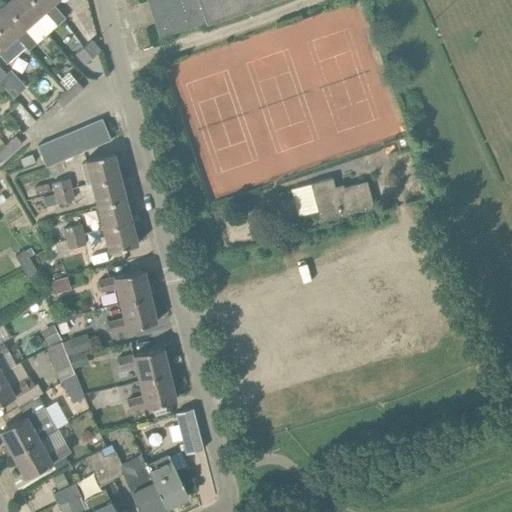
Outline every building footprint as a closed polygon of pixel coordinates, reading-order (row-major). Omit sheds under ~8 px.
[(10,0),(0,9),(0,19),(16,38),(16,37),(28,51),(37,42),(26,29),(35,21),(15,0),(10,0)] [(15,0),(35,21),(44,13),(56,27),(65,18),(53,4),(54,4),(49,0),(15,0)] [(269,0),(146,0),(147,1),(156,26),(159,37),(161,37),(269,0)] [(2,50),(16,38),(0,19),(0,50),(1,49),(2,50)] [(92,58),(100,51),(90,41),(82,48),(92,58)] [(84,65),(92,58),(82,48),(75,55),(84,65)] [(7,75),(0,80),(0,82),(13,97),(24,87),(11,71),(7,75)] [(66,90),(72,98),(83,88),(76,81),(66,90)] [(55,100),(62,107),(72,98),(66,90),(55,100)] [(101,119),(91,123),(100,145),(111,140),(101,119)] [(91,123),(80,128),(89,149),(100,145),(91,123)] [(80,128),(69,133),(78,154),(89,149),(80,128)] [(69,133),(59,137),(68,159),(78,154),(69,133)] [(4,145),(11,153),(22,144),(15,136),(4,145)] [(59,137),(48,142),(57,163),(68,159),(59,137)] [(48,142),(37,146),(46,168),(57,163),(48,142)] [(0,162),(0,163),(11,153),(4,145),(0,149),(0,162)] [(91,184),(120,177),(114,153),(85,161),(91,184)] [(96,206),(126,198),(120,177),(91,184),(96,206)] [(54,194),(72,189),(69,178),(52,183),(54,194)] [(367,186),(366,181),(345,187),(343,187),(342,184),(334,187),(332,178),(310,184),(318,213),(320,222),(373,207),(367,186)] [(56,204),(74,199),(72,189),(54,194),(56,204)] [(102,229),(131,221),(126,198),(96,206),(102,229)] [(131,221),(102,229),(109,252),(138,245),(131,221)] [(81,224),(63,228),(66,239),(83,235),(81,224)] [(68,250),(86,245),(83,235),(66,239),(68,250)] [(23,268),(32,263),(25,251),(16,256),(23,268)] [(30,280),(39,275),(32,263),(23,268),(30,280)] [(118,303),(151,296),(145,270),(97,280),(100,293),(115,289),(118,303)] [(48,291),(58,288),(55,279),(45,282),(48,291)] [(151,296),(118,303),(122,318),(107,322),(110,333),(157,322),(151,296)] [(0,374),(3,373),(0,367),(0,356),(10,351),(3,341),(7,338),(0,325),(0,374)] [(47,349),(60,384),(75,374),(73,370),(62,342),(47,349)] [(138,383),(170,375),(163,347),(116,358),(119,370),(134,367),(138,383)] [(86,353),(70,357),(73,370),(89,366),(86,353)] [(3,373),(0,374),(0,404),(16,396),(20,404),(38,394),(34,386),(29,389),(24,378),(10,386),(3,373)] [(75,374),(60,384),(71,403),(83,396),(75,374)] [(170,375),(138,383),(142,396),(126,400),(129,412),(176,400),(170,375)] [(0,433),(13,457),(41,441),(55,433),(46,417),(40,407),(27,416),(0,430),(0,433)] [(186,454),(203,450),(193,409),(175,413),(186,454)] [(41,441),(13,457),(25,478),(66,454),(61,444),(47,452),(41,441)] [(113,479),(125,473),(113,446),(100,451),(113,479)] [(99,485),(113,479),(100,451),(87,456),(99,485)] [(145,463),(164,506),(164,507),(187,496),(168,453),(146,464),(145,463)] [(140,511),(149,511),(164,506),(145,463),(134,468),(137,474),(125,479),(131,491),(140,511)] [(80,495),(79,494),(74,483),(52,493),(58,506),(80,495)] [(115,511),(105,490),(83,501),(88,511),(87,511),(115,511)]
